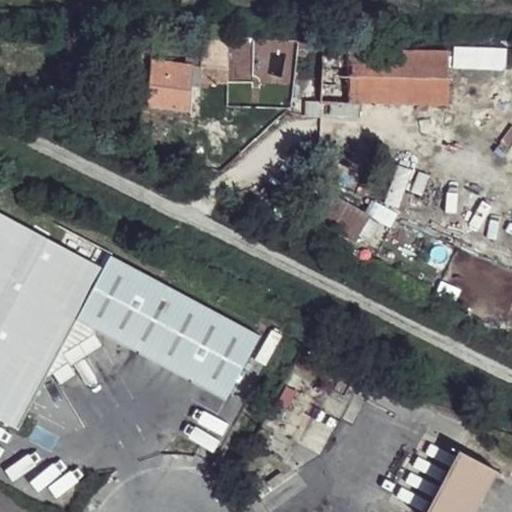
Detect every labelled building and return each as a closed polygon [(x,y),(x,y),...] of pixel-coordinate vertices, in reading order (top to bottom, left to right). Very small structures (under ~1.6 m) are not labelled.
[(231,40),(202,39),(203,82),(220,82),(219,68),(230,68),(231,40)] [(256,40),(231,40),(230,68),(241,68),(251,68),(256,40)] [(448,108),(447,55),(347,56),(348,109),(448,108)] [(190,113),(190,65),(143,65),(143,112),(190,113)] [(0,422),(21,431),(46,378),(60,387),(77,378),(69,370),(90,356),(105,350),(98,334),(227,403),(261,338),(112,261),(98,273),(0,216),(0,422)] [(479,511),(497,481),(455,461),(438,499),(431,511),(479,511)]
